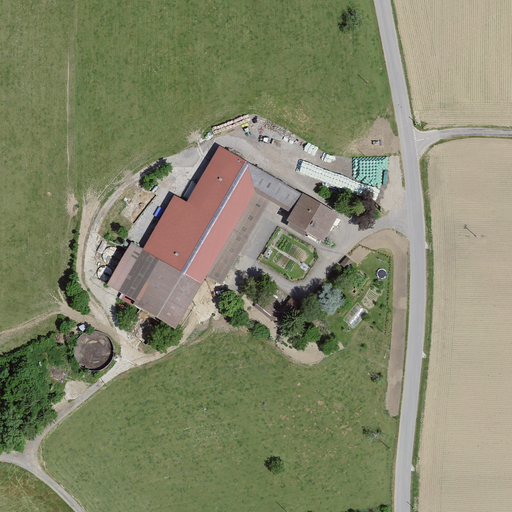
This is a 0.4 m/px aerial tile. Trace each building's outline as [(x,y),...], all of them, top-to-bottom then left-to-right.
[(301,198),(219,152),(187,208),(133,304),(129,310),(177,337),(208,282),(258,194),(273,202),(292,213),(301,198)] [(223,290),(273,202),(258,194),(208,282),(223,290)] [(340,220),(301,198),(284,228),(323,249),(340,220)] [(119,297),(133,304),(187,208),(173,200),(142,254),(119,297)] [(119,297),(142,254),(130,248),(107,291),(119,297)]
